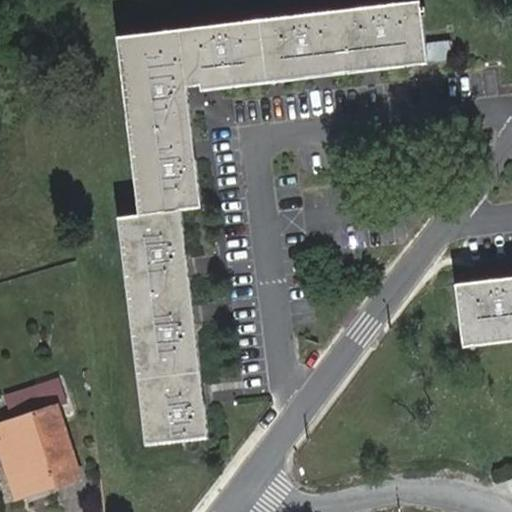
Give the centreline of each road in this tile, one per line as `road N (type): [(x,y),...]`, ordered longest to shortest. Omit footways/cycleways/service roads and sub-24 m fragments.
road 1 (residential): [(248,494),(511,141)]
road 2 (residential): [(306,511),(370,491),(499,511)]
